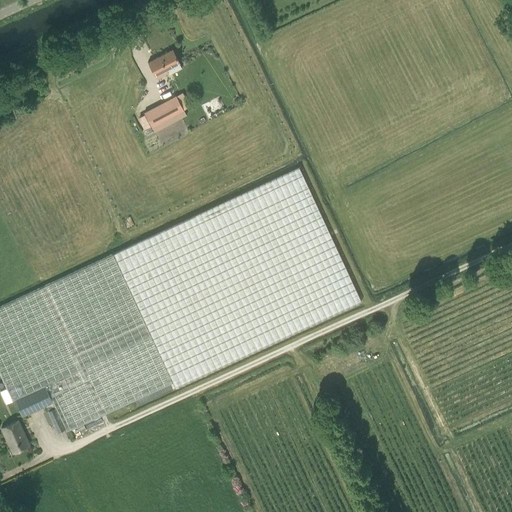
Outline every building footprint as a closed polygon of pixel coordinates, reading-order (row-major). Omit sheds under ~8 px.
[(172,49),(148,62),(152,71),(156,78),(168,72),(166,69),(179,62),(177,57),(172,49)] [(144,112),(151,126),(189,106),(182,92),(144,112)] [(43,413),(53,434),(66,428),(67,430),(173,381),(176,388),(361,301),(299,166),(0,306),(0,374),(12,400),(14,399),(22,417),(46,405),(48,410),(43,413)] [(325,366),(330,377),(362,362),(357,352),(325,366)] [(1,428),(13,452),(29,445),(18,420),(1,428)]
